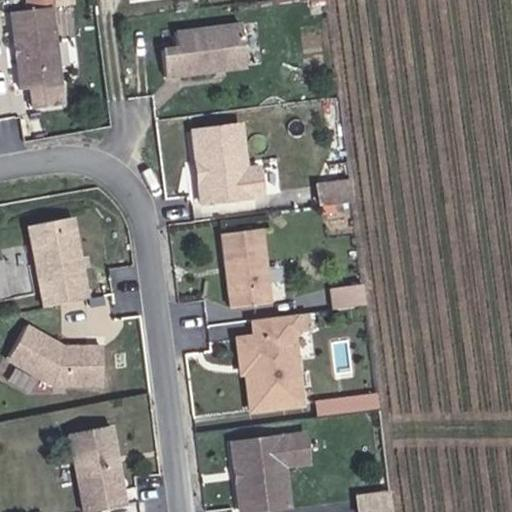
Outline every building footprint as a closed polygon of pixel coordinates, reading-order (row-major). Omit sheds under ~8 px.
[(54,87),(44,10),(4,15),(13,92),(54,87)] [(239,71),(234,27),(168,36),(170,51),(155,53),(158,80),(239,71)] [(254,199),(250,172),(236,174),(231,130),(185,135),(194,206),(254,199)] [(346,206),(343,187),(311,190),(314,210),(346,206)] [(79,301),(63,220),(19,228),(35,309),(79,301)] [(262,307),(252,232),(212,237),(222,312),(262,307)] [(273,263),(275,295),(285,294),(283,263),(273,263)] [(332,285),(334,305),(368,301),(366,281),(332,285)] [(293,409),(284,337),(289,336),(287,319),(243,324),(245,340),(235,342),(238,369),(243,368),(249,414),(293,409)] [(93,388),(93,350),(54,350),(17,328),(0,357),(0,362),(44,388),(93,388)] [(313,330),(301,330),(301,355),(313,355),(313,330)] [(249,414),(243,368),(238,369),(235,342),(228,342),(232,377),(237,377),(241,415),(249,414)] [(94,511),(116,508),(101,429),(59,436),(73,511),(94,511)] [(297,466),(294,438),(278,440),(281,468),(297,466)] [(268,511),(278,511),(273,469),(281,468),(278,440),(224,447),(231,511),(268,511)] [(382,511),(381,499),(349,503),(350,511),(382,511)]
